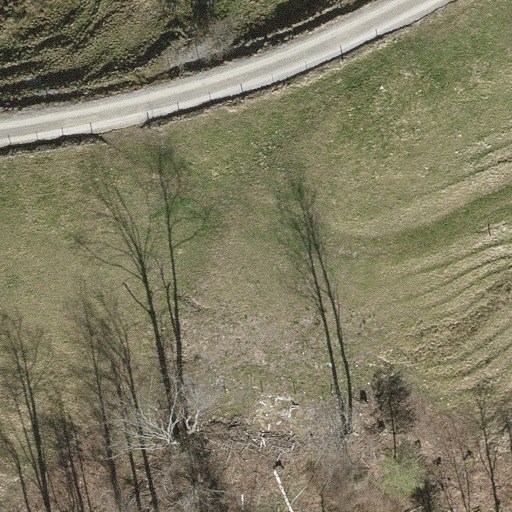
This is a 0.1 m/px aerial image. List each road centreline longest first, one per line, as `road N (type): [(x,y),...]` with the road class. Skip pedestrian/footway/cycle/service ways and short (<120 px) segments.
road 1 (track): [(93,119),(344,243),(409,239),(511,196)]
road 2 (track): [(0,135),(183,96),(419,0)]
